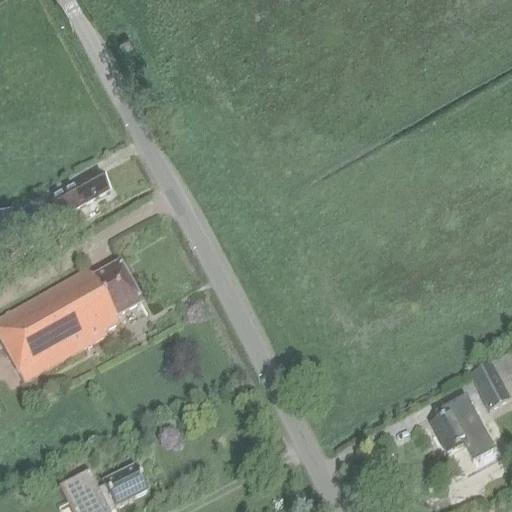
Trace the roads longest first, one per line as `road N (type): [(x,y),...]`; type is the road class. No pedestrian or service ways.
road 1 (tertiary): [(336,511),(176,198),(64,0)]
road 2 (track): [(0,303),(176,198)]
